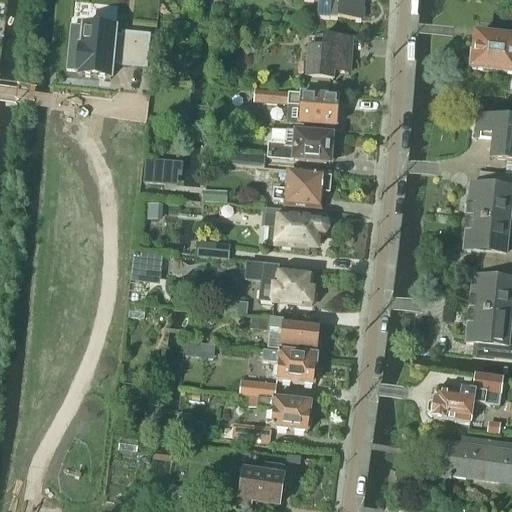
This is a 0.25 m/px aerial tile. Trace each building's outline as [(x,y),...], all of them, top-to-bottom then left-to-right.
[(301,0),(301,1),(317,2),(316,19),(360,22),(362,0),(301,0)] [(68,50),(66,73),(76,74),(76,76),(78,76),(78,78),(110,81),(111,65),(119,66),(118,68),(145,70),(149,37),(122,35),(121,39),(114,38),(115,32),(82,29),(80,50),(79,49),(79,51),(68,50)] [(474,54),(470,54),(467,73),(511,77),(511,37),(492,35),(491,41),(476,40),(474,54)] [(332,82),(332,74),(348,75),(350,42),(360,43),(361,41),(309,37),(309,38),(315,39),(314,50),(307,49),(305,80),(332,82)] [(255,92),(254,100),(266,101),(266,106),(287,107),(287,108),(288,108),(287,126),(298,127),(335,130),(337,110),(338,101),(333,100),(288,96),(288,95),(255,92)] [(511,162),(511,121),(476,118),(474,141),(494,143),(494,141),(499,141),(496,161),(511,162)] [(268,161),(286,163),(286,164),(329,167),(330,155),(333,152),(334,145),(331,142),(331,139),(295,136),(296,134),(285,133),(284,150),(269,149),(268,161)] [(226,168),(263,171),(264,158),(227,155),(226,168)] [(146,163),(144,185),(164,187),(166,165),(146,163)] [(284,209),(308,211),(319,212),(321,194),(327,195),(328,181),(322,181),(322,178),(287,175),(285,194),(273,193),(272,204),(284,205),(284,209)] [(469,186),(465,221),(508,225),(511,197),(511,178),(500,178),(499,190),(469,186)] [(202,205),(214,206),(215,197),(202,196),(202,205)] [(277,232),(266,231),(265,247),(306,252),(306,250),(314,251),(315,240),(318,240),(322,237),(325,233),(323,228),(319,225),(316,224),(278,220),(277,232)] [(465,221),(462,253),(504,258),(503,271),(511,271),(511,254),(505,254),(506,244),(511,244),(511,225),(508,225),(465,221)] [(195,259),(196,259),(227,263),(229,249),(196,245),(195,259)] [(133,255),(129,284),(130,285),(131,281),(156,284),(158,259),(162,259),(162,258),(133,255)] [(246,266),(245,283),(261,284),(259,303),(310,309),(310,307),(314,305),(314,297),(311,294),(311,291),(309,291),(310,279),(279,276),(280,268),(263,266),(263,268),(246,266)] [(472,278),(468,313),(511,317),(511,307),(511,271),(503,271),(502,282),(472,278)] [(218,303),(216,316),(245,319),(246,306),(218,303)] [(127,320),(143,322),(144,310),(129,308),(127,320)] [(468,313),(465,346),(473,346),(495,349),(493,362),(511,363),(511,346),(508,346),(511,317),(468,313)] [(250,321),(248,330),(279,334),(278,350),(315,354),(315,351),(318,349),(318,341),(316,339),(317,328),(250,321)] [(186,345),(185,359),(193,360),(195,346),(186,345)] [(314,372),(313,370),(314,359),(262,354),(261,365),(277,366),(275,384),(311,388),(311,386),(314,384),(315,382),(316,380),(316,378),(316,376),(315,374),(314,372)] [(427,407),(426,415),(427,415),(431,419),(430,421),(469,427),(472,406),(498,410),(502,380),(474,376),(472,394),(460,392),(460,397),(434,393),(433,404),(428,407),(427,407)] [(240,385),(238,399),(249,400),(274,403),(276,389),(240,385)] [(249,400),(248,409),(255,409),(255,410),(271,412),(269,430),(306,434),(306,432),(309,430),(310,423),(307,421),(309,407),(274,403),(249,400)] [(178,417),(176,438),(189,439),(190,419),(178,417)] [(489,426),(487,434),(497,435),(498,428),(489,426)] [(232,444),(269,448),(271,430),(233,427),(232,444)] [(511,447),(461,440),(460,447),(428,443),(425,466),(441,469),(440,480),(448,481),(448,482),(451,482),(451,479),(469,481),(470,473),(483,475),(482,482),(511,486),(511,485),(511,447)] [(282,471),(296,473),(297,463),(284,462),(282,471)] [(226,506),(249,509),(250,503),(278,507),(279,493),(283,491),(283,485),(281,482),(281,479),(279,479),(280,471),(264,468),(263,477),(241,474),(240,478),(230,477),(226,506)] [(167,509),(187,511),(199,511),(201,496),(169,491),(167,509)]
